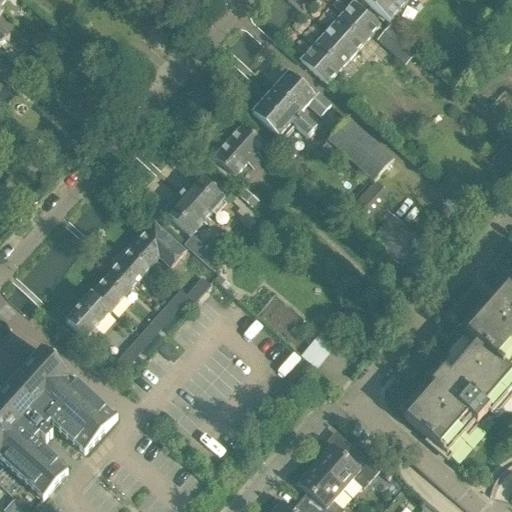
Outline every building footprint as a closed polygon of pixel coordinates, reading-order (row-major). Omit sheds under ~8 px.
[(0,10),(9,0),(0,0),(0,50),(7,42),(0,36),(0,10)] [(362,0),(390,25),(413,0),(362,0)] [(354,5),(301,64),(327,88),(380,30),(354,5)] [(419,53),(390,28),(377,43),(405,68),(419,53)] [(10,38),(0,29),(0,36),(7,42),(10,38)] [(296,82),(289,77),(253,117),(279,141),(292,127),(309,142),(318,132),(301,117),(309,109),(322,121),(333,109),(299,79),(296,82)] [(375,186),(377,184),(394,166),(348,124),(329,145),(326,142),(324,141),(319,146),(355,179),(361,174),(375,186)] [(326,142),(332,135),(323,127),(317,135),(324,141),(326,142)] [(254,172),(263,161),(257,156),(264,148),(243,130),(215,160),(236,179),(247,166),(254,172)] [(511,180),(511,139),(510,138),(490,163),(511,180)] [(209,220),(212,217),(215,219),(228,205),(225,202),(199,178),(165,216),(191,239),(192,239),(193,237),(204,225),(207,227),(211,222),(209,220)] [(377,184),(375,186),(348,216),(363,230),(373,240),(394,217),(384,208),(393,199),(377,184)] [(253,209),(258,203),(245,192),(240,198),(253,209)] [(463,242),(478,224),(463,212),(448,231),(463,242)] [(422,284),(442,262),(394,217),(373,240),(422,284)] [(185,254),(155,227),(118,268),(136,285),(159,261),(169,271),(185,254)] [(185,247),(213,273),(222,263),(193,237),(192,239),(185,247)] [(110,314),(136,285),(118,268),(91,297),(110,314)] [(511,288),(508,293),(505,291),(465,336),(475,345),(474,345),(511,376),(511,374),(509,372),(511,369),(511,288)] [(172,319),(188,301),(180,294),(164,311),(172,319)] [(94,331),(110,314),(91,297),(67,325),(85,341),(89,336),(92,338),(96,333),(94,331)] [(145,347),(172,319),(164,311),(137,340),(145,347)] [(120,374),(145,347),(137,340),(112,367),(120,374)] [(491,417),(511,392),(511,376),(474,345),(447,376),(444,374),(404,419),(447,457),(475,425),(477,427),(488,415),(491,417)] [(92,398),(58,367),(44,355),(13,389),(8,385),(0,393),(0,461),(43,501),(43,502),(44,503),(68,476),(35,446),(40,440),(47,445),(53,439),(47,433),(52,427),(85,457),(118,421),(117,420),(117,421),(93,399),(93,398),(93,397),(92,398)] [(315,468),(344,493),(353,482),(364,491),(380,473),(354,451),(346,460),(328,445),(317,459),(320,462),(315,468)] [(343,511),(334,504),(344,493),(315,468),(310,474),(306,471),(294,484),(312,500),(304,509),(308,511),(343,511)] [(384,473),(379,479),(388,487),(393,481),(384,473)] [(13,511),(21,511),(23,510),(14,502),(9,508),(13,511)] [(308,511),(304,509),(301,511),(290,511),(279,502),(270,511),(308,511)]
